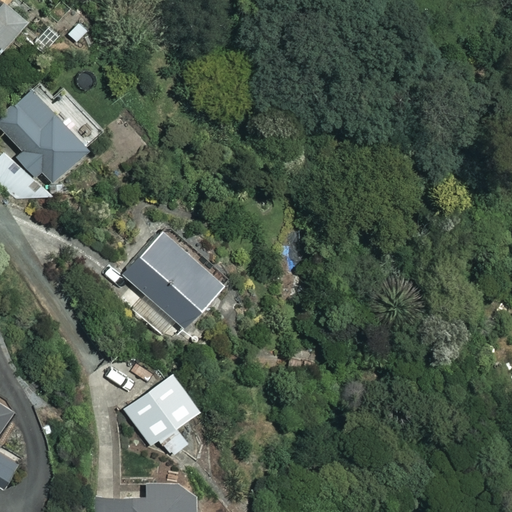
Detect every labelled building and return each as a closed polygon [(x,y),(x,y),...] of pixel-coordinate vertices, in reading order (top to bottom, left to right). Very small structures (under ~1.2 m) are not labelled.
[(0,0),(0,50),(30,12),(13,0),(0,0)] [(90,24),(72,9),(60,23),(78,39),(90,24)] [(39,166),(49,178),(88,144),(32,80),(0,108),(0,124),(21,149),(17,152),(34,171),(39,166)] [(223,275),(160,221),(119,269),(156,300),(141,318),(167,340),(223,275)] [(157,433),(173,451),(188,439),(175,423),(200,402),(169,365),(121,405),(149,439),(157,433)] [(0,420),(10,405),(0,397),(0,420)] [(23,457),(0,442),(0,491),(1,492),(23,457)] [(194,511),(194,476),(145,478),(146,495),(92,496),(92,511),(194,511)]
